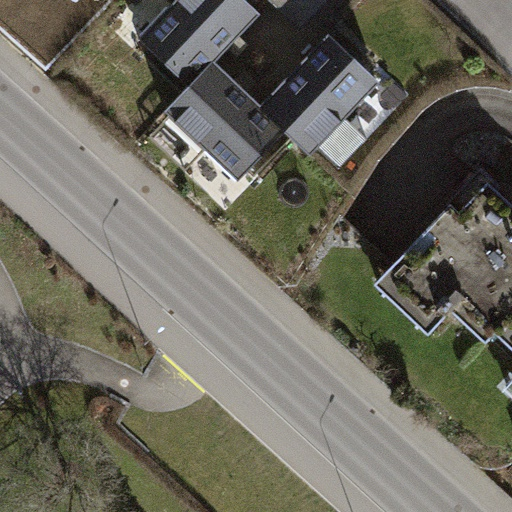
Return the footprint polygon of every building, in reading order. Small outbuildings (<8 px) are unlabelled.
[(259,4),(255,0),(169,0),(142,30),(190,76),(213,52),(259,4)] [(275,0),(302,24),(324,0),(275,0)] [(329,26),(261,98),(288,124),(311,145),(380,74),(329,26)] [(261,98),(213,52),(190,76),(166,102),(241,173),(288,124),(261,98)] [(511,203),(466,162),(356,282),(418,338),(449,305),(494,346),(511,325),(511,203)] [(511,325),(494,346),(511,364),(511,377),(498,394),(511,406),(511,325)]
